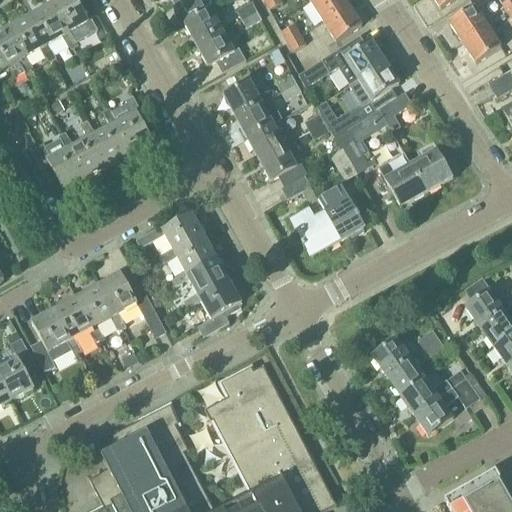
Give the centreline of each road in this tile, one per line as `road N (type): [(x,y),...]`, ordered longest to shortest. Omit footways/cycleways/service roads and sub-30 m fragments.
road 1 (residential): [(214,170),(67,246),(0,121)]
road 2 (residential): [(26,452),(296,311)]
road 3 (residential): [(296,311),(511,200)]
road 4 (residential): [(511,198),(382,0)]
road 5 (residential): [(397,493),(296,311)]
road 6 (residential): [(214,170),(120,0)]
road 7 (residential): [(296,311),(214,170)]
road 8 (residential): [(397,493),(511,431)]
